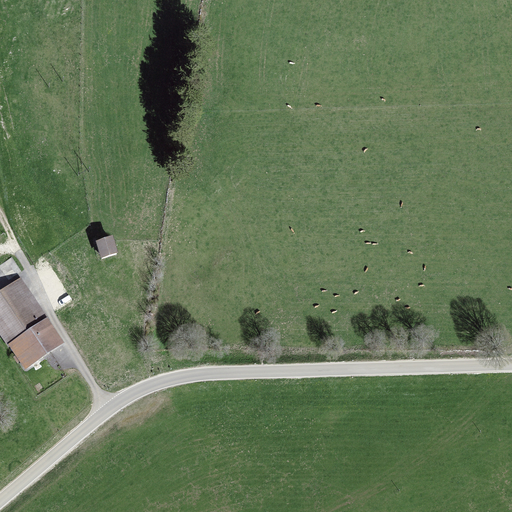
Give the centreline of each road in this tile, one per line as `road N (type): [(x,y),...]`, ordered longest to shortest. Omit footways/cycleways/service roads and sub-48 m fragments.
road 1 (tertiary): [(511,366),(173,379),(129,396),(0,501)]
road 2 (track): [(0,209),(39,296),(108,411)]
